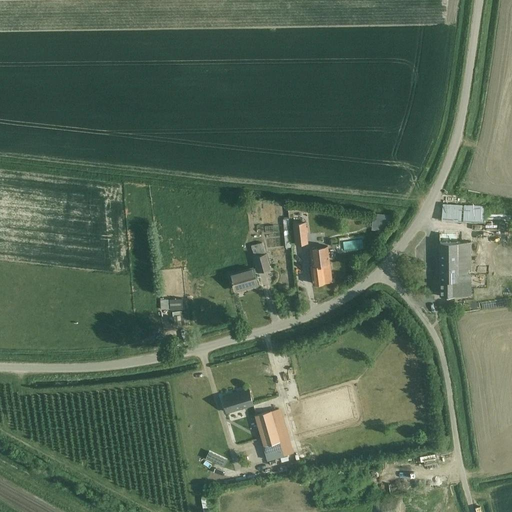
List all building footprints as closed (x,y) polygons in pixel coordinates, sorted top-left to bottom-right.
[(442,203),(441,221),(484,223),(485,206),(442,203)] [(373,213),(372,224),(388,226),(389,215),(373,213)] [(291,247),(289,218),(283,219),(285,247),(291,247)] [(305,222),(293,223),(295,244),(308,242),(305,222)] [(461,232),(439,233),(439,296),(463,295),(463,281),(471,281),(471,242),(461,242),(461,232)] [(270,268),(266,254),(265,251),(263,245),(262,242),(249,246),(247,246),(248,251),(250,251),(251,255),(254,255),(254,257),(257,267),(253,268),(253,267),(230,274),(235,288),(248,284),(249,286),(257,284),(254,272),(258,271),(270,268)] [(313,283),(325,282),(332,281),(328,252),(328,248),(316,249),(315,243),(309,244),(312,266),(311,266),(313,283)] [(160,300),(161,309),(179,308),(179,299),(170,299),(160,300)] [(227,412),(253,404),(249,388),(222,396),(227,412)] [(270,410),(255,415),(264,445),(264,446),(268,460),(284,455),(280,441),(271,410),(270,410)]
